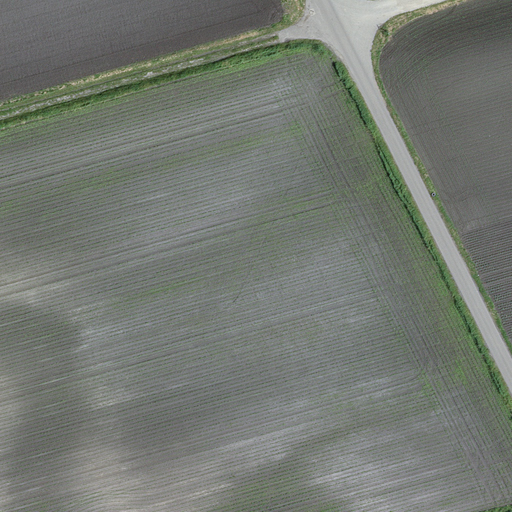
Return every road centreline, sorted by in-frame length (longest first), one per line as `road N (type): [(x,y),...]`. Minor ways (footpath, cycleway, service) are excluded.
road 1 (track): [(335,22),(511,375)]
road 2 (track): [(0,121),(335,22)]
